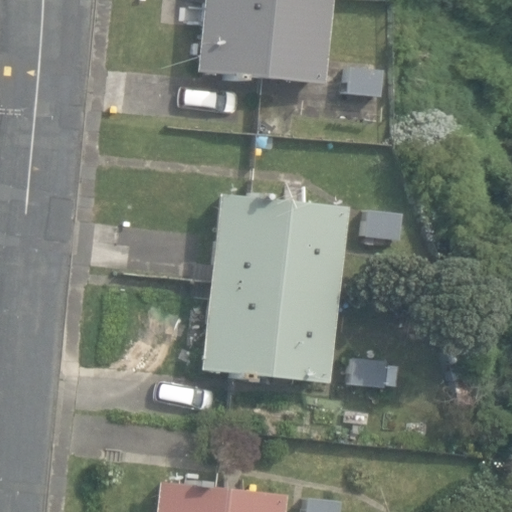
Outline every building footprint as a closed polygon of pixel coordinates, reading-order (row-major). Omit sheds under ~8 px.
[(197,0),(191,72),(318,83),(325,0),(197,0)] [(339,93),(374,96),(376,69),(341,66),(339,93)] [(193,370),(320,384),(340,205),(212,192),(193,370)] [(360,236),(393,239),(396,212),(362,209),(360,236)] [(344,383),(378,387),(381,359),(347,356),(344,383)] [(147,511),(275,511),(278,492),(151,479),(147,511)] [(299,511),(333,511),(334,499),(300,497),(299,511)]
